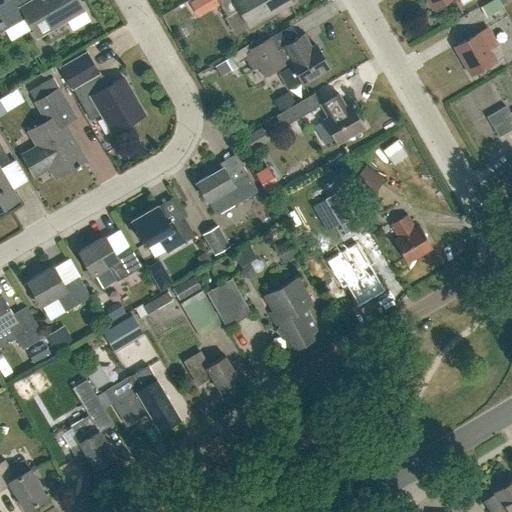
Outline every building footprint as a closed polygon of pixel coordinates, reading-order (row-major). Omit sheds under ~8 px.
[(32,0),(19,8),(14,0),(7,0),(0,4),(0,32),(10,27),(26,18),(35,35),(64,18),(66,21),(84,11),(77,0),(32,0)] [(184,0),(191,16),(212,6),(209,0),(184,0)] [(290,3),(288,0),(216,0),(227,17),(239,10),(249,26),(290,3)] [(427,0),(433,9),(449,0),(460,0),(462,4),(469,0),(427,0)] [(496,45),(486,27),(454,46),(471,76),(496,62),(489,49),(496,45)] [(311,48),(303,35),(286,45),(294,59),(289,61),(292,65),(289,69),(279,75),(288,91),(302,83),(303,85),(330,70),(315,46),(311,48)] [(286,64),(269,36),(247,49),(248,51),(243,54),(252,70),(258,66),(264,76),(286,64)] [(144,116),(122,77),(100,90),(92,77),(99,73),(86,52),(60,68),(90,121),(102,114),(113,134),(144,116)] [(76,117),(60,90),(52,77),(31,89),(38,102),(48,120),(27,132),(37,148),(23,156),(22,154),(21,155),(34,177),(35,176),(33,172),(50,162),(57,176),(54,178),(55,179),(75,167),(76,169),(80,166),(79,164),(86,160),(65,124),(76,117)] [(288,91),(272,100),(279,112),(295,104),(288,91)] [(315,93),(275,115),(282,127),(321,104),(315,93)] [(346,108),(338,95),(321,104),(329,117),(324,120),(337,143),(363,128),(350,106),(346,108)] [(499,137),(511,128),(511,115),(506,105),(487,116),(499,137)] [(388,164),(403,156),(393,139),(378,148),(388,164)] [(0,210),(17,200),(0,170),(0,168),(9,163),(0,146),(0,210)] [(349,184),(372,191),(378,172),(355,165),(349,184)] [(247,174),(231,183),(222,168),(196,183),(207,202),(208,202),(214,214),(215,215),(216,215),(217,215),(218,215),(219,215),(235,206),(255,194),(256,194),(256,193),(256,192),(257,191),(256,191),(256,190),(247,174)] [(325,199),(313,206),(327,230),(339,223),(345,233),(359,225),(339,190),(325,198),(325,199)] [(194,237),(183,217),(168,225),(157,206),(131,220),(145,245),(161,236),(169,251),(194,237)] [(414,227),(406,215),(390,224),(398,237),(393,240),(407,263),(432,247),(418,225),(414,227)] [(229,245),(217,225),(202,234),(214,254),(229,245)] [(78,251),(92,276),(101,291),(142,267),(130,247),(115,256),(104,236),(78,251)] [(352,308),(381,289),(356,252),(328,271),(352,308)] [(27,281),(41,306),(56,297),(65,312),(66,311),(90,297),(78,277),(64,285),(53,266),(27,281)] [(161,290),(173,282),(166,270),(153,278),(161,290)] [(179,300),(200,287),(192,275),(172,288),(179,300)] [(297,277),(264,295),(272,310),(268,312),(279,332),(280,332),(291,351),(313,338),(310,334),(317,330),(304,307),(311,303),(297,277)] [(251,313),(231,279),(207,292),(227,327),(251,313)] [(201,338),(220,325),(200,292),(181,303),(201,338)] [(0,328),(8,324),(16,338),(22,348),(43,336),(37,326),(26,307),(12,315),(1,296),(0,297),(0,328)] [(111,320),(124,312),(118,301),(104,310),(111,320)] [(114,352),(143,334),(132,315),(103,333),(114,352)] [(63,325),(45,336),(55,352),(73,342),(63,325)] [(52,356),(44,343),(28,353),(36,366),(52,356)] [(239,382),(224,356),(208,366),(200,352),(184,362),(197,385),(211,377),(221,393),(239,382)] [(126,425),(148,412),(159,431),(179,419),(156,380),(148,366),(129,376),(105,390),(126,425)] [(88,459),(94,469),(113,457),(98,431),(112,423),(86,379),(72,388),(88,415),(69,427),(78,442),(69,448),(79,464),(88,459)] [(4,459),(0,462),(0,490),(10,485),(24,510),(46,497),(29,469),(15,477),(4,459)] [(511,511),(511,481),(495,492),(496,493),(488,499),(487,503),(492,511),(499,511),(506,508),(508,511),(511,511)]
